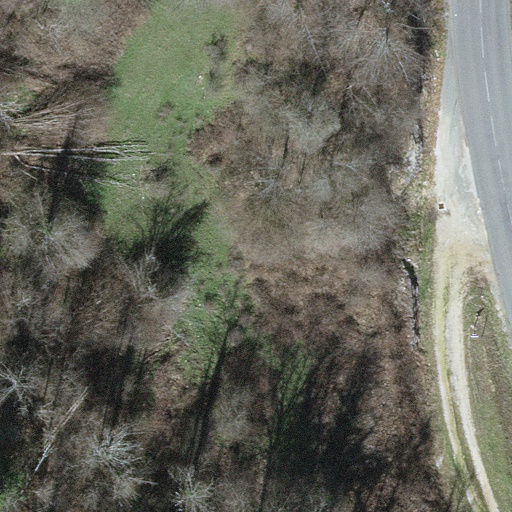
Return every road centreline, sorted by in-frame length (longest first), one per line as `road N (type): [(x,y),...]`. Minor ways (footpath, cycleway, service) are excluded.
road 1 (track): [(508,214),(472,224),(450,277),(448,307),(460,414),(491,511)]
road 2 (secondary): [(487,0),(489,92),(511,227)]
